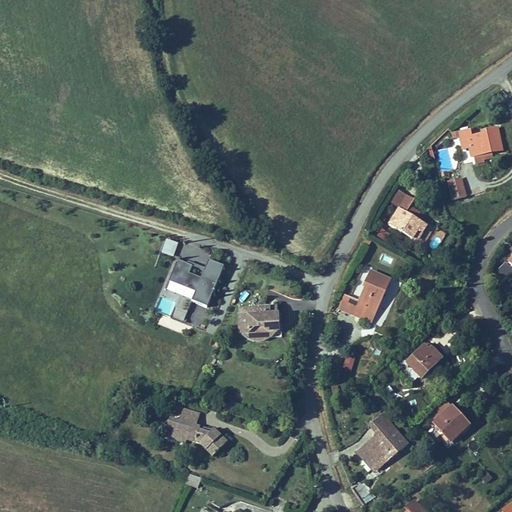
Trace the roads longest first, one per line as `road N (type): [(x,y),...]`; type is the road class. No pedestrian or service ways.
road 1 (unclassified): [(511,62),(399,153),(326,282),(309,386),(342,511)]
road 2 (track): [(280,265),(159,85),(142,0)]
road 3 (track): [(280,265),(0,174)]
road 4 (residential): [(511,362),(476,271),(487,239),(511,216)]
